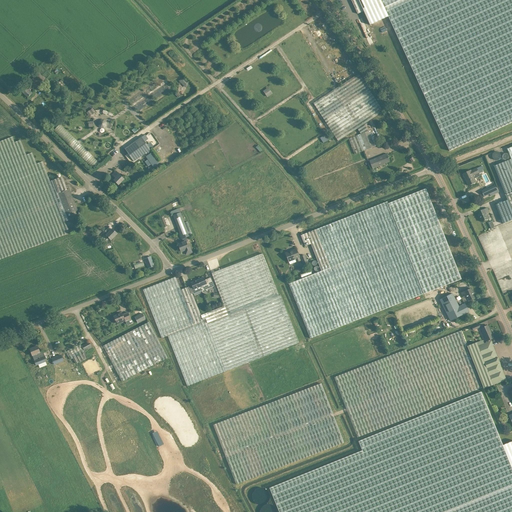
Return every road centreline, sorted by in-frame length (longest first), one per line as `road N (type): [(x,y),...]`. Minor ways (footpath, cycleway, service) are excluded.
road 1 (unclassified): [(170,271),(433,168)]
road 2 (unclassified): [(170,271),(0,96)]
road 3 (tertiary): [(433,168),(325,0)]
road 4 (tertiary): [(511,336),(433,168)]
road 5 (unclassified): [(0,337),(170,271)]
